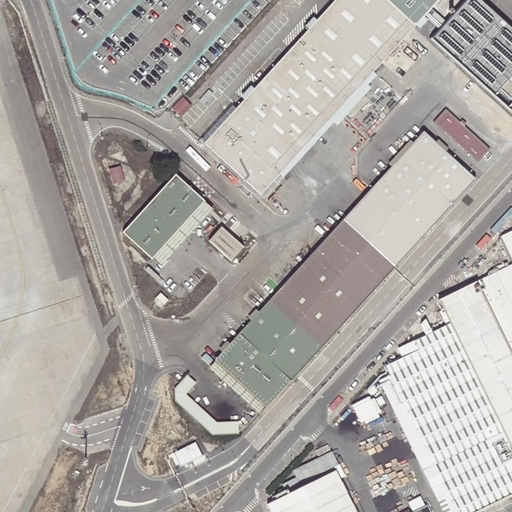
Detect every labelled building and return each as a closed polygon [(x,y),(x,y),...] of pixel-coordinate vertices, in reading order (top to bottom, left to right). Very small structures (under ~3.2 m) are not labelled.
[(261,193),(437,0),(334,0),(204,142),(261,193)] [(511,28),(480,0),(465,0),(432,39),(511,111),(511,28)] [(434,123),(478,162),(490,149),(446,110),(434,123)] [(423,131),(214,359),(265,406),(391,269),(474,178),(423,131)] [(121,231),(151,258),(204,200),(181,179),(175,173),(126,226),(121,231)] [(204,200),(151,258),(161,266),(211,210),(213,208),(204,200)] [(208,240),(230,261),(243,247),(240,244),(221,226),(208,240)] [(511,263),(436,299),(448,323),(414,340),(418,349),(384,365),(388,374),(434,468),(455,511),(472,511),(511,492),(511,229),(499,235),(511,261),(511,263)] [(239,435),(238,421),(216,422),(185,394),(196,383),(186,374),(174,388),(175,401),(212,436),(239,435)] [(455,511),(434,468),(388,374),(376,380),(423,474),(441,511),(455,511)] [(369,398),(352,407),(360,425),(364,423),(365,426),(379,418),(378,415),(381,413),(374,399),(371,401),(369,398)] [(358,511),(340,475),(344,473),(333,450),(325,454),(321,446),(309,452),(313,459),(293,469),(301,484),(265,501),(270,511),(358,511)]
